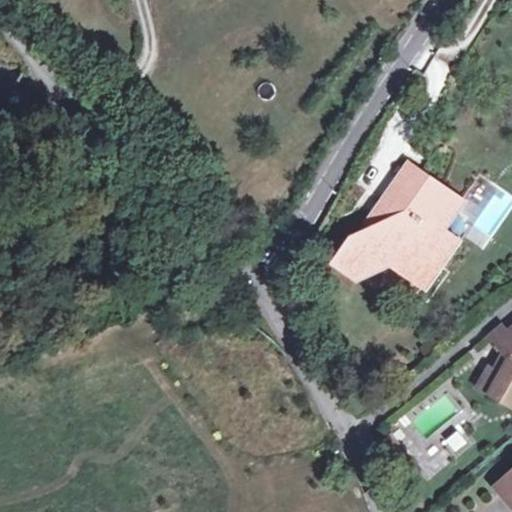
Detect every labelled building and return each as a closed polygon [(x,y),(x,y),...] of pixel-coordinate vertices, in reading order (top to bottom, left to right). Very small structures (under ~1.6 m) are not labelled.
[(405,172),(383,206),(394,214),(382,233),(376,228),(357,237),(360,242),(357,244),(352,241),(342,256),(347,258),(341,267),(359,280),(368,266),(376,271),(384,260),(403,273),(406,266),(429,281),(438,267),(442,268),(459,244),(443,233),(463,203),(426,178),(422,183),(405,172)] [(394,214),(383,206),(370,224),(376,228),(382,233),(394,214)] [(406,266),(403,273),(424,287),(429,281),(406,266)] [(511,330),(508,334),(502,327),(491,336),(506,353),(495,373),(489,370),(480,387),(511,405),(511,330)] [(511,475),(498,488),(511,504),(511,475)]
